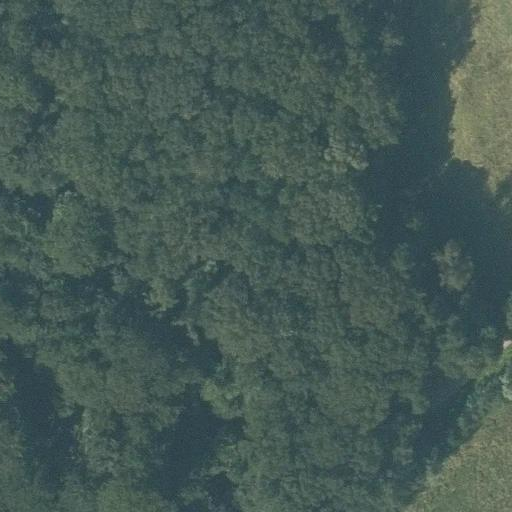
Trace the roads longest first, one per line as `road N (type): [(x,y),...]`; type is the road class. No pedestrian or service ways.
road 1 (track): [(432,393),(343,240),(314,0)]
road 2 (track): [(432,393),(300,511)]
